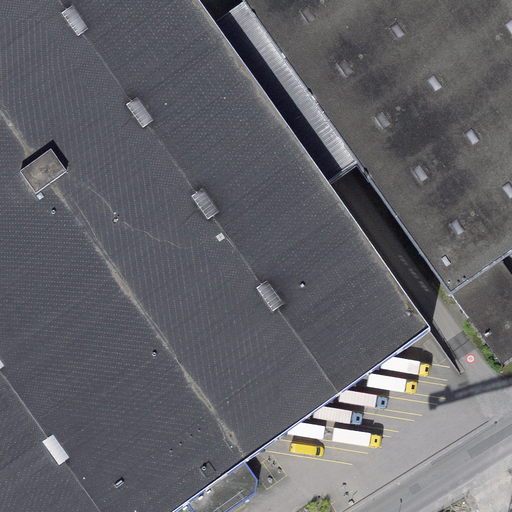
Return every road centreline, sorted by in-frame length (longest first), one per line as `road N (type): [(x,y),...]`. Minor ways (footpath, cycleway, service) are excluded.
road 1 (unknown): [(229,0),(485,387),(511,369)]
road 2 (unclassified): [(392,511),(511,436)]
